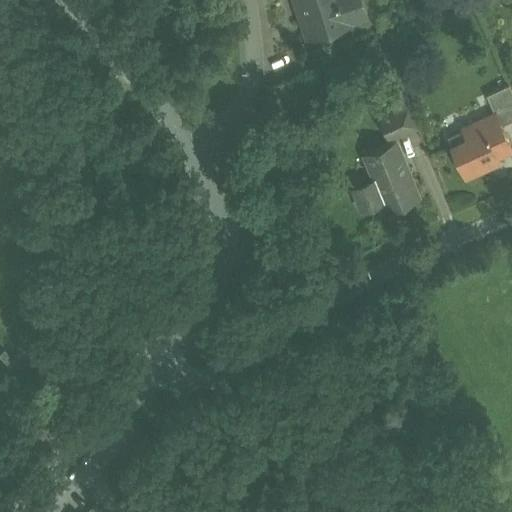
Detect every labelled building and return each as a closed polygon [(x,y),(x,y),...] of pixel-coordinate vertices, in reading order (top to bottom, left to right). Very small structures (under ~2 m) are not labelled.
[(297,0),(309,34),(365,15),(360,0),(297,0)] [(511,87),(510,83),(487,93),(497,115),(498,115),(502,123),(511,119),(511,87)] [(410,103),(381,115),(390,137),(419,125),(410,103)] [(483,118),(448,134),(466,174),(500,159),(497,154),(511,147),(511,148),(511,145),(502,123),(498,115),(497,115),(484,121),(483,118)] [(397,142),(379,149),(378,148),(376,149),(377,150),(366,155),(385,202),(415,190),(417,196),(419,195),(397,142)]
